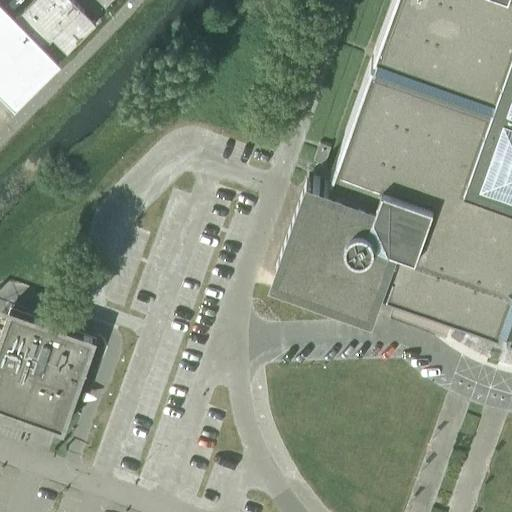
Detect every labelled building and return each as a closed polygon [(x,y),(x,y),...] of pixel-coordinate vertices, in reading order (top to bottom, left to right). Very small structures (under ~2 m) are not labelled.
[(0,0),(0,91),(15,107),(60,62),(0,0)] [(67,51),(96,23),(89,17),(73,0),(32,0),(14,18),(43,47),(53,37),(60,45),(67,51)] [(511,0),(390,0),(373,49),(377,51),(374,58),(370,56),(330,170),(331,173),(332,173),(329,181),(308,174),(274,270),(370,304),(377,283),(384,285),(386,288),(461,315),(462,315),(463,314),(467,303),(479,310),(470,327),(482,333),(491,316),(496,319),(511,324),(511,0)] [(330,145),(319,141),(313,159),(324,163),(330,145)] [(0,338),(0,402),(1,402),(62,424),(93,336),(11,307),(0,338)]
